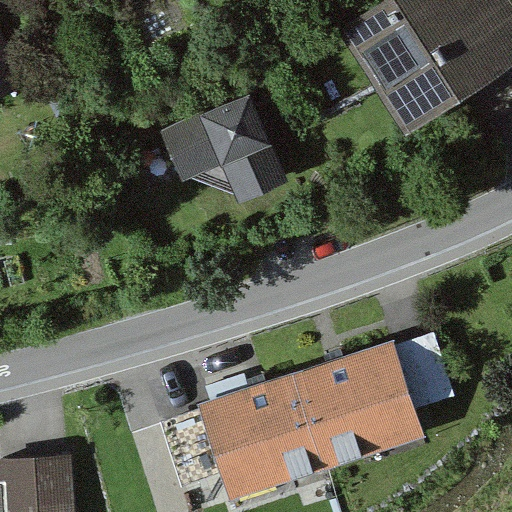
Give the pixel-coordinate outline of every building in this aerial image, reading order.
[(511,0),(399,0),(349,35),(427,147),(511,88),(511,0)] [(0,13),(0,112),(38,95),(0,13)] [(287,171),(247,84),(158,125),(181,176),(214,161),(231,197),(287,171)] [(200,398),(231,494),(430,432),(399,335),(200,398)] [(79,511),(76,448),(5,452),(7,511),(79,511)]
